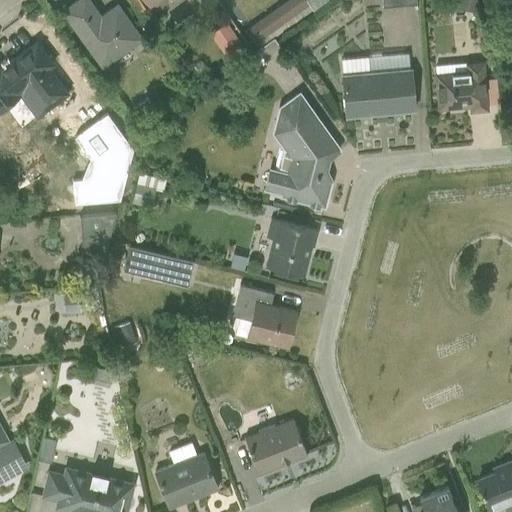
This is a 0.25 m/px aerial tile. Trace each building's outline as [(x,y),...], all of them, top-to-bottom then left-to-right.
[(73,0),(61,9),(102,65),(142,36),(117,0),(99,13),(89,0),(73,0)] [(282,0),(243,28),(256,46),(273,34),(311,7),(305,0),(282,0)] [(458,0),(457,5),(476,9),(477,0),(458,0)] [(219,43),(230,61),(244,54),(240,48),(242,46),(234,34),(219,43)] [(282,47),(273,34),(256,46),(256,47),(242,57),(251,69),(282,47)] [(36,116),(69,91),(50,66),(53,63),(35,39),(0,65),(0,107),(19,93),(36,116)] [(345,115),(414,109),(408,51),(339,57),(345,115)] [(470,109),(486,108),(482,59),(434,63),(437,107),(469,104),(470,109)] [(278,193),(323,205),(330,178),(328,173),(333,152),(337,149),(338,146),(297,90),(276,105),(269,131),(281,147),(276,167),(267,164),(262,188),(279,192),(278,193)] [(138,115),(153,105),(146,95),(132,106),(138,115)] [(108,151),(123,142),(109,119),(91,129),(100,146),(103,144),(108,151)] [(138,170),(131,200),(149,205),(154,186),(161,188),(164,177),(138,170)] [(78,213),(81,248),(105,247),(114,210),(78,213)] [(263,264),(303,274),(303,272),(301,272),(308,243),(312,244),(313,243),(311,242),(314,228),(316,229),(317,227),(269,215),(264,235),(270,236),(263,264)] [(128,242),(122,266),(186,282),(192,258),(128,242)] [(233,330),(286,344),(295,309),(269,302),(272,290),(239,282),(231,312),(237,314),(233,330)] [(64,309),(79,308),(77,292),(62,293),(64,309)] [(118,345),(135,339),(128,319),(112,325),(118,345)] [(201,371),(219,364),(214,352),(197,358),(201,371)] [(257,470),(306,450),(291,415),(243,434),(257,470)] [(167,504),(216,485),(202,448),(195,451),(190,438),(167,447),(172,459),(153,467),(167,504)] [(0,446),(0,475),(26,462),(14,439),(0,446)] [(35,458),(50,460),(53,444),(39,441),(35,458)] [(489,509),(511,500),(511,457),(503,460),(505,465),(476,476),(489,509)] [(98,511),(121,511),(130,478),(63,462),(61,469),(48,466),(41,493),(59,497),(58,502),(98,511)] [(457,511),(446,483),(418,494),(421,504),(411,508),(412,511),(457,511)]
